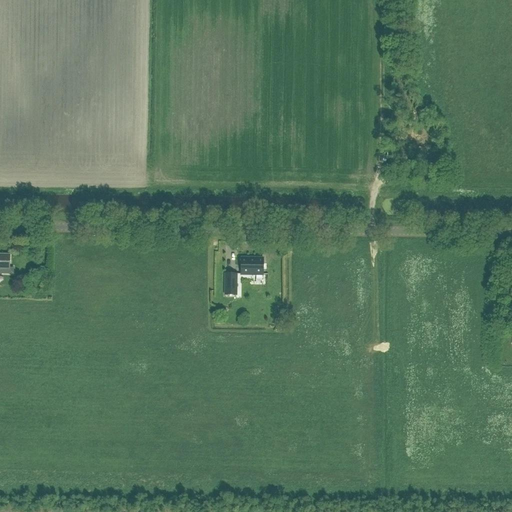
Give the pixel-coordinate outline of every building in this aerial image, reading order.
[(278,243),(272,246),(275,257),(282,255),(278,243)] [(10,256),(0,255),(0,270),(9,271),(10,256)] [(263,259),(241,258),(240,275),(239,275),(263,275),(263,259)] [(279,286),(287,287),(287,259),(275,259),(274,279),(279,279),(279,286)] [(237,275),(225,274),(225,296),(236,296),(236,275),(237,275)]
